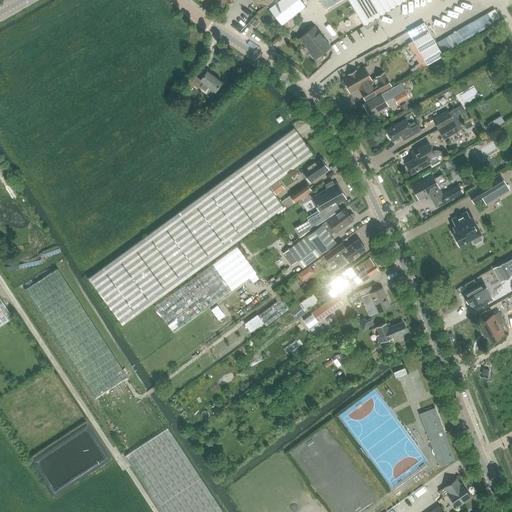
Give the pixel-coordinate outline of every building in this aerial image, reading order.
[(306,6),(306,5),(301,0),(280,0),(270,8),(283,24),(296,13),(306,6)] [(320,0),(326,9),(340,0),(320,0)] [(348,0),(364,26),(364,25),(366,27),(368,28),(378,22),(376,18),(405,0),(348,0)] [(441,29),(460,21),(456,12),(437,20),(441,29)] [(427,24),(432,31),(436,28),(431,21),(427,24)] [(424,23),(408,32),(427,65),(443,56),(424,23)] [(309,51),(315,58),(331,46),(315,26),(300,38),(310,50),(309,51)] [(339,49),(360,36),(355,29),(334,42),(339,49)] [(342,78),(350,92),(360,87),(362,90),(360,91),(366,101),(392,86),(385,72),(372,79),(365,66),(342,78)] [(183,85),(189,90),(193,85),(198,88),(199,87),(204,90),(208,85),(214,90),(221,81),(207,70),(200,79),(192,74),(183,85)] [(388,105),(386,101),(393,97),(397,104),(409,96),(401,83),(382,94),(364,105),(370,115),(388,105)] [(433,119),(438,128),(453,120),(447,111),(433,119)] [(388,131),(387,133),(390,138),(392,138),(393,140),(401,135),(404,140),(421,130),(410,112),(403,116),(405,119),(386,129),(388,131)] [(458,130),(453,120),(438,128),(444,138),(458,130)] [(489,123),(492,129),(498,125),(494,120),(489,123)] [(87,278),(123,328),(152,306),(284,210),(266,185),(311,152),(293,127),(152,230),(87,278)] [(415,156),(405,163),(405,164),(405,166),(408,171),(410,171),(411,173),(429,162),(431,165),(440,160),(441,158),(441,155),(440,153),(439,151),(437,150),(434,150),(432,152),(427,142),(412,151),(415,156)] [(301,169),(310,182),(327,169),(326,167),(327,165),(323,159),(320,159),(319,157),(301,169)] [(411,185),(419,198),(428,193),(436,208),(463,192),(458,184),(443,193),(438,185),(446,181),(442,174),(434,178),(430,172),(423,176),(424,177),(411,185)] [(476,189),(468,194),(474,203),(482,198),(495,190),(498,196),(509,190),(500,174),(476,189)] [(319,210),(306,217),(312,228),(339,209),(336,204),(345,198),(336,183),(334,184),(331,180),(324,184),(326,188),(311,197),(319,210)] [(272,187),(278,195),(286,189),(280,181),(272,187)] [(294,202),(310,192),(312,190),(307,182),(289,195),(281,201),(286,208),(294,202)] [(344,207),(321,224),(329,235),(334,231),(335,233),(353,219),(352,218),(353,217),(354,216),(352,213),(350,213),(349,214),(344,207)] [(462,213),(449,221),(452,227),(451,228),(454,233),(450,235),(456,245),(468,238),(472,244),(480,239),(476,233),(477,233),(468,218),(466,219),(462,213)] [(306,235),(288,248),(302,267),(335,242),(331,237),(329,235),(321,224),(306,235)] [(341,242),(323,255),(329,263),(334,259),(341,268),(366,250),(357,238),(345,247),(341,242)] [(238,246),(156,307),(175,333),(257,273),(238,246)] [(334,288),(328,292),(332,298),(336,296),(334,293),(354,278),(357,283),(358,283),(362,281),(378,270),(369,258),(357,266),(357,267),(354,268),(353,266),(342,274),(341,274),(339,276),(330,282),(334,288)] [(511,258),(503,264),(510,275),(511,273),(511,258)] [(503,263),(496,267),(503,279),(510,275),(503,264),(503,263)] [(303,276),(309,271),(305,266),(299,270),(303,276)] [(96,398),(129,377),(57,267),(24,288),(48,324),(53,332),(96,398)] [(462,295),(467,303),(469,302),(474,310),(485,304),(484,303),(492,299),(483,283),(462,295)] [(371,286),(359,291),(361,297),(369,315),(377,312),(390,307),(382,288),(373,291),(371,286)] [(255,301),(248,290),(238,297),(245,308),(255,301)] [(0,295),(0,326),(14,317),(0,295)] [(332,298),(312,313),(318,321),(342,304),(336,295),(336,296),(332,298)] [(225,306),(234,301),(231,296),(222,300),(225,306)] [(258,315),(267,326),(289,309),(281,298),(258,315)] [(290,311),(296,319),(305,312),(305,311),(299,304),(290,311)] [(217,305),(209,309),(214,318),(222,313),(217,305)] [(477,324),(482,333),(484,332),(484,333),(486,332),(491,342),(504,334),(505,334),(499,324),(505,321),(499,311),(494,314),(477,324)] [(375,327),(378,335),(377,335),(380,342),(407,331),(402,321),(387,327),(385,323),(375,327)] [(337,355),(343,364),(347,361),(348,362),(356,357),(352,351),(349,348),(337,355)] [(419,414),(440,466),(456,459),(435,407),(419,414)] [(125,455),(152,496),(162,511),(224,511),(168,426),(152,437),(125,455)] [(460,484),(461,483),(461,482),(460,483),(456,478),(439,490),(443,496),(448,493),(457,506),(471,496),(465,488),(464,489),(460,484)]
